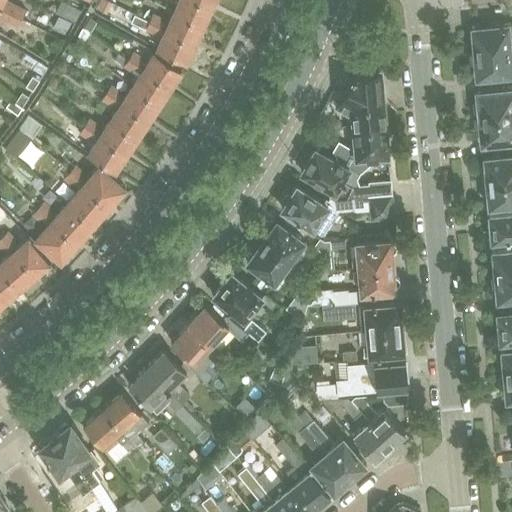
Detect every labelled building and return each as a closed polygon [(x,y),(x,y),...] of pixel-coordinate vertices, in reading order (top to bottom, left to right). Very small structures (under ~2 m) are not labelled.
[(7,0),(0,0),(0,6),(20,17),(25,9),(7,0)] [(204,20),(211,6),(198,0),(177,0),(174,7),(204,20)] [(81,9),(67,2),(60,13),(74,21),(81,9)] [(20,17),(0,6),(0,16),(16,26),(20,17)] [(153,14),(149,21),(194,42),(204,20),(174,7),(167,24),(160,21),(161,18),(153,14)] [(186,61),(194,42),(149,21),(134,14),(131,21),(146,28),(146,29),(155,33),(156,30),(163,33),(157,47),(186,61)] [(72,22),(59,15),(53,27),(65,34),(72,22)] [(91,17),(84,28),(90,32),(97,21),(91,17)] [(474,47),(474,51),(509,47),(508,34),(511,33),(511,20),(471,25),(472,36),(470,37),(471,47),(474,47)] [(85,40),(90,32),(84,28),(82,27),(78,35),(85,40)] [(509,47),(474,51),(474,53),(471,53),(472,65),(475,64),(476,76),(511,72),(511,59),(510,59),(509,47)] [(159,103),(171,86),(129,59),(118,51),(113,58),(132,71),(134,67),(141,72),(132,85),(159,103)] [(134,51),(129,59),(171,86),(182,69),(155,51),(147,64),(139,59),(142,56),(134,51)] [(349,110),(350,125),(384,122),(379,70),(379,66),(377,63),(374,61),(372,61),(369,61),(367,62),(365,64),(364,67),(363,70),(352,71),(337,105),(349,110)] [(47,68),(39,62),(26,82),(34,88),(47,68)] [(149,118),(159,103),(132,85),(124,97),(117,93),(119,89),(110,84),(106,91),(149,118)] [(476,102),(477,116),(511,112),(511,85),(501,86),(501,88),(477,91),(478,102),(476,102)] [(22,106),(29,96),(22,91),(15,101),(22,106)] [(110,119),(138,136),(149,118),(106,91),(101,97),(110,103),(112,101),(119,105),(110,119)] [(10,98),(5,105),(17,114),(22,107),(10,98)] [(511,112),(477,116),(478,129),(481,129),(482,140),(507,138),(508,149),(511,148),(511,112)] [(41,123),(28,114),(19,127),(32,136),(41,123)] [(138,136),(110,119),(102,131),(95,126),(97,123),(88,117),(83,124),(126,153),(138,136)] [(367,155),(387,153),(384,122),(350,125),(353,148),(348,148),(349,159),(357,163),(368,162),(367,155)] [(115,170),(126,153),(83,124),(79,131),(87,137),(89,134),(97,139),(88,152),(115,170)] [(12,137),(5,147),(16,156),(24,146),(12,137)] [(329,194),(330,195),(336,198),(392,193),(390,178),(369,181),(369,184),(360,184),(357,176),(360,172),(314,147),(301,170),(332,189),(329,194)] [(486,178),(486,180),(511,177),(511,148),(508,149),(509,153),(484,155),(485,167),(482,167),(483,178),(486,178)] [(70,171),(108,205),(124,186),(99,164),(85,179),(78,173),(81,170),(75,165),(70,171)] [(93,223),(108,205),(70,171),(64,178),(70,184),(72,181),(78,186),(67,200),(93,223)] [(511,177),(486,180),(486,183),(484,183),(485,194),(488,194),(489,205),(511,203),(511,177)] [(394,217),(392,193),(336,198),(330,195),(325,203),(297,184),(289,195),(284,194),(280,201),(282,206),(281,207),(322,234),(338,210),(370,208),(371,219),(394,217)] [(38,207),(77,242),(93,223),(67,200),(54,215),(48,210),(50,207),(43,201),(38,207)] [(60,260),(77,242),(38,207),(32,214),(39,220),(41,217),(48,223),(35,238),(60,260)] [(511,210),(489,213),(490,226),(487,226),(488,236),(491,236),(491,239),(511,236),(511,210)] [(304,238),(278,220),(276,219),(274,222),(272,220),(269,220),(265,225),(266,229),(268,230),(262,239),(294,261),(300,253),(295,251),(304,238)] [(12,241),(15,238),(1,221),(0,221),(0,233),(2,236),(35,273),(50,260),(30,236),(17,247),(12,241)] [(0,260),(0,264),(19,287),(35,273),(2,236),(0,237),(0,246),(2,249),(5,246),(10,252),(0,260)] [(327,255),(331,248),(330,239),(324,239),(319,237),(314,245),(327,255)] [(288,270),(294,261),(262,239),(255,248),(253,247),(249,248),(247,251),(247,256),(249,257),(247,260),(274,279),(283,267),(288,270)] [(353,266),(392,263),(391,252),(393,252),(394,251),(395,251),(395,250),(396,249),(396,247),(396,246),(396,245),(396,244),(395,243),(394,242),(393,241),(392,241),(390,241),(390,239),(357,241),(358,256),(353,257),(353,266)] [(494,273),(511,271),(511,246),(492,249),(493,260),(491,260),(492,271),(494,271),(494,273)] [(392,263),(353,266),(354,276),(360,276),(361,291),(395,289),(394,286),(397,285),(398,284),(399,283),(399,282),(399,281),(400,280),(399,278),(399,277),(398,276),(397,275),(396,275),(395,274),(393,274),(392,263)] [(0,295),(4,300),(19,287),(0,264),(0,295)] [(274,312),(281,303),(269,293),(264,290),(261,294),(231,271),(214,292),(244,315),(257,299),(274,312)] [(511,271),(494,273),(494,276),(492,277),(493,287),(496,287),(497,298),(511,296),(511,271)] [(321,298),(321,302),(332,301),(332,304),(355,302),(358,302),(357,289),(349,290),(349,288),(331,289),(331,291),(324,291),(325,298),(321,298)] [(310,300),(298,291),(286,306),(298,316),(310,300)] [(356,316),(355,302),(332,304),(332,301),(321,302),(322,319),(356,316)] [(206,302),(188,322),(211,342),(225,326),(235,333),(243,340),(249,334),(225,313),(222,317),(206,302)] [(399,312),(399,302),(360,305),(361,316),(366,316),(367,329),(404,325),(403,315),(399,312)] [(511,310),(498,312),(499,324),(496,324),(497,338),(511,336),(511,310)] [(268,332),(253,318),(245,327),(260,341),(268,332)] [(217,347),(211,342),(188,322),(171,340),(187,355),(183,359),(199,374),(206,367),(202,364),(204,362),(206,364),(217,351),(214,350),(217,347)] [(364,354),(402,350),(401,340),(405,337),(404,325),(367,329),(368,343),(363,343),(364,354)] [(503,370),(503,373),(511,372),(511,346),(501,348),(502,359),(499,360),(500,370),(503,370)] [(316,362),(315,347),(299,349),(300,363),(316,362)] [(182,402),(182,403),(190,395),(182,387),(178,391),(171,384),(185,370),(163,348),(145,365),(182,402)] [(356,349),(342,350),(343,360),(357,359),(356,349)] [(337,392),(408,385),(406,357),(347,363),(348,376),(335,377),(336,382),(316,384),(316,388),(313,391),(319,397),(337,396),(337,392)] [(275,358),(267,377),(279,382),(286,363),(275,358)] [(175,410),(176,409),(182,403),(182,402),(145,365),(128,383),(158,412),(167,402),(175,410)] [(290,371),(273,388),(281,397),(299,379),(290,371)] [(511,372),(503,373),(503,375),(500,375),(501,387),(504,386),(505,398),(511,397),(511,372)] [(281,397),(273,388),(265,396),(273,404),(281,397)] [(150,421),(121,389),(102,405),(123,430),(128,426),(136,434),(150,421)] [(388,405),(404,403),(408,403),(406,390),(383,392),(383,400),(388,405)] [(352,398),(355,401),(390,442),(396,437),(398,438),(404,433),(402,431),(405,429),(397,420),(384,405),(377,411),(366,399),(366,394),(355,395),(352,398)] [(254,405),(244,396),(235,406),(245,415),(254,405)] [(354,431),(367,447),(375,456),(376,457),(384,450),(383,448),(390,442),(355,401),(352,398),(350,399),(348,397),(337,397),(337,396),(319,397),(331,411),(342,402),(362,424),(354,431)] [(182,403),(176,409),(185,419),(192,412),(182,403)] [(83,422),(102,445),(107,450),(118,440),(128,452),(130,451),(136,445),(123,430),(102,405),(83,422)] [(365,462),(358,453),(343,435),(333,443),(313,419),(306,424),(349,474),(352,471),(352,472),(353,472),(354,473),(356,471),(359,472),(364,468),(363,465),(365,462)] [(99,464),(89,450),(69,422),(68,423),(65,422),(59,426),(60,431),(55,435),(91,487),(100,481),(92,469),(99,464)] [(350,475),(349,474),(306,424),(300,430),(321,454),(311,463),(334,490),(336,488),(339,489),(344,485),(343,482),(346,480),(345,479),(345,478),(344,478),(347,475),(348,476),(348,475),(349,476),(349,477),(350,476),(349,475),(350,475)] [(243,427),(225,442),(232,450),(250,435),(243,427)] [(82,493),(91,487),(55,435),(41,444),(41,449),(42,451),(46,456),(49,460),(59,475),(67,469),(82,493)] [(324,498),(330,493),(323,483),(294,447),(284,435),(275,442),(285,454),(293,463),(284,470),(293,482),(290,484),(299,495),(302,492),(313,507),(315,505),(317,508),(326,501),(324,498)] [(144,439),(137,444),(145,454),(152,449),(144,439)] [(136,445),(130,451),(136,458),(143,452),(136,445)] [(195,457),(199,453),(193,448),(189,452),(195,457)] [(42,451),(34,457),(40,466),(49,460),(46,456),(42,451)] [(199,453),(195,457),(201,464),(206,459),(199,453)] [(252,509),(255,511),(284,511),(256,477),(247,466),(239,473),(262,501),(252,509)] [(256,477),(284,511),(308,511),(313,507),(302,492),(299,495),(290,484),(288,486),(278,474),(272,479),(265,470),(256,477)] [(197,477),(189,484),(193,489),(201,482),(197,477)] [(0,511),(9,511),(12,510),(0,490),(0,511)] [(216,491),(211,495),(223,511),(250,511),(249,511),(243,511),(237,511),(224,495),(221,498),(216,491)] [(150,511),(136,495),(119,507),(111,511),(150,511)] [(223,511),(211,495),(203,501),(210,511),(223,511)] [(106,511),(98,499),(78,511),(106,511)] [(407,511),(411,504),(402,501),(400,503),(399,502),(386,511),(407,511)]
